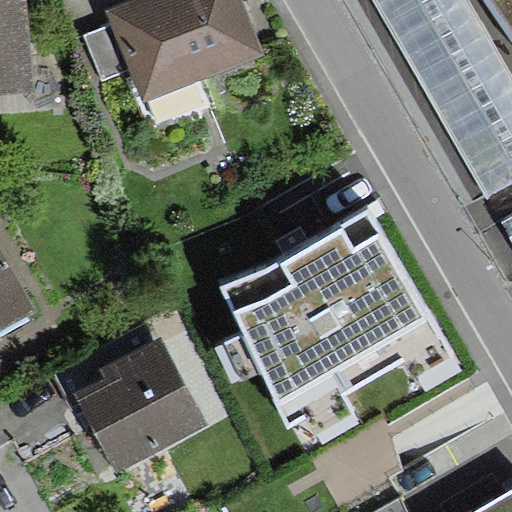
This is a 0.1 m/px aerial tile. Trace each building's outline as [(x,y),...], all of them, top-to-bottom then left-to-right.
[(0,0),(0,96),(37,93),(22,0),(0,0)] [(100,83),(126,72),(141,110),(264,61),(239,0),(140,0),(103,15),(107,26),(82,36),(100,83)] [(511,0),(486,0),(511,36),(511,0)] [(257,274),(219,287),(286,437),(448,344),(370,209),(257,274)] [(511,218),(501,225),(511,243),(511,218)] [(0,332),(31,316),(0,260),(0,332)] [(112,479),(206,429),(159,340),(96,373),(102,384),(70,401),(112,479)] [(412,511),(374,449),(316,484),(332,511),(412,511)] [(239,511),(280,511),(259,478),(230,496),(239,511)] [(511,511),(511,489),(474,511),(511,511)]
